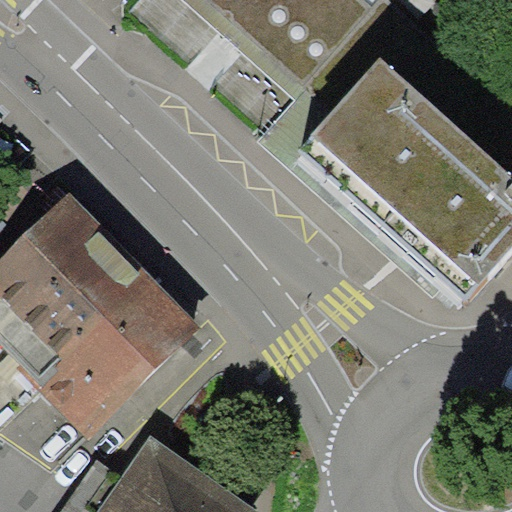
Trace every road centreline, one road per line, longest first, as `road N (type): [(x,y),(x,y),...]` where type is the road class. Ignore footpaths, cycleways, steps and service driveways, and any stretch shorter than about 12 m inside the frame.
road 1 (secondary): [(0,11),(265,263)]
road 2 (secondary): [(265,263),(366,441)]
road 3 (secondary): [(444,344),(390,329),(265,263)]
road 4 (secondary): [(444,344),(407,367),(380,400),(366,441)]
